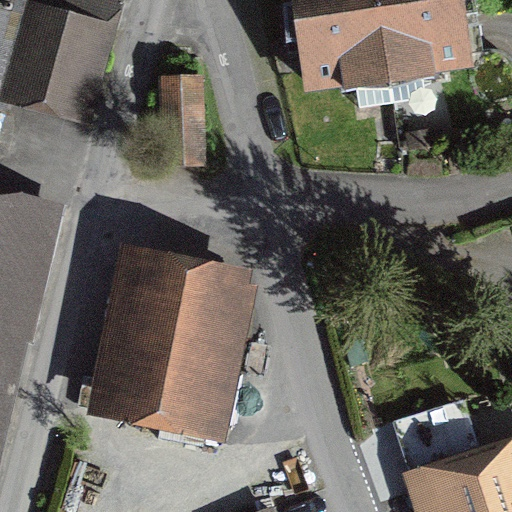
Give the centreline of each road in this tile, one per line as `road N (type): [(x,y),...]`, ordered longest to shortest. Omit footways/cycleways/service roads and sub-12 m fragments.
road 1 (residential): [(350,511),(256,200)]
road 2 (residential): [(0,494),(91,188)]
road 3 (residential): [(256,200),(201,0)]
road 4 (residential): [(91,188),(172,0)]
road 5 (unclassified): [(91,188),(256,200)]
